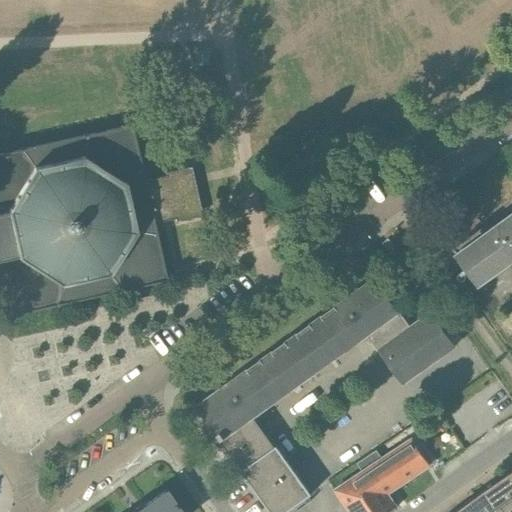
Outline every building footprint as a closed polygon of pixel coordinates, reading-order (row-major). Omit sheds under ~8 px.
[(0,266),(11,316),(167,281),(154,224),(175,219),(176,222),(202,216),(191,166),(165,171),(166,174),(144,179),(132,124),(0,153),(0,266)] [(511,213),(485,234),(482,230),(485,228),(484,227),(453,249),(454,250),(456,249),(480,281),(477,282),(479,284),(511,259),(511,213)] [(409,328),(403,320),(398,313),(399,313),(375,279),(197,405),(218,433),(218,434),(222,439),(231,451),(230,451),(234,458),(236,457),(244,469),(241,470),(271,511),(286,511),(312,494),(277,445),(275,446),(253,417),(370,333),(380,348),(379,349),(404,383),(455,346),(453,343),(445,331),(431,312),(409,328)] [(445,331),(453,343),(462,337),(453,325),(445,331)] [(362,472),(335,489),(350,511),(389,511),(398,506),(397,504),(395,505),(387,493),(428,465),(429,464),(411,438),(410,439),(382,458),(376,450),(363,459),(357,463),(362,472)] [(484,490),(499,511),(511,511),(511,477),(509,472),(495,483),(484,490)] [(460,507),(463,511),(499,511),(484,490),(470,500),(460,507)] [(180,511),(165,491),(142,507),(139,506),(133,510),(133,511),(180,511)]
